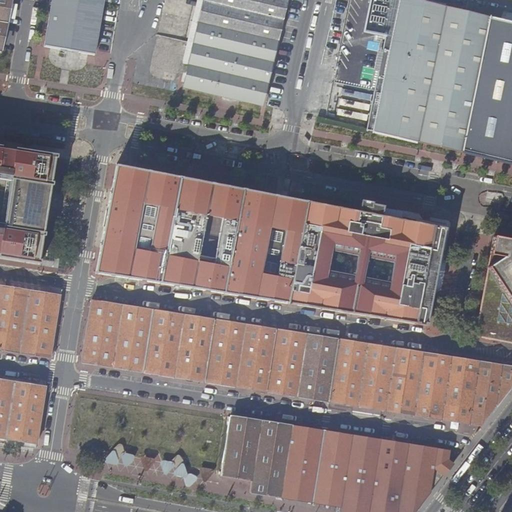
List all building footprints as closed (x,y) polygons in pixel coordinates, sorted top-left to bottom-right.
[(0,0),(0,51),(4,53),(12,0),(0,0)] [(102,0),(49,0),(41,47),(92,55),(102,0)] [(205,0),(184,87),(270,108),(286,42),(298,0),(205,0)] [(490,16),(421,0),(399,0),(388,51),(383,50),(378,78),(383,79),(373,132),(462,152),(490,16)] [(511,22),(490,16),(462,152),(511,164),(511,22)] [(363,121),(349,118),(348,119),(347,121),(347,122),(347,123),(362,127),(363,126),(363,124),(363,123),(363,122),(363,121)] [(2,146),(0,146),(0,190),(49,198),(51,186),(53,186),(53,182),(52,182),(55,159),(57,159),(57,155),(15,148),(15,152),(1,149),(2,146)] [(157,276),(179,173),(114,161),(92,268),(157,276)] [(221,287),(242,184),(179,173),(157,276),(221,287)] [(303,196),(242,184),(221,287),(283,296),(303,196)] [(0,212),(46,220),(49,198),(0,190),(0,212)] [(348,308),(370,211),(303,196),(283,296),(348,308)] [(444,224),(370,211),(348,308),(425,320),(444,224)] [(0,257),(40,264),(41,260),(39,260),(43,237),(45,237),(45,233),(44,233),(46,220),(0,212),(0,257)] [(506,244),(507,240),(493,238),(489,256),(504,258),(504,255),(497,253),(499,243),(506,244)] [(511,344),(511,241),(507,240),(506,244),(499,243),(497,253),(504,255),(504,258),(489,256),(482,295),(485,296),(484,302),(481,302),(474,337),(511,344)] [(0,286),(0,353),(1,353),(3,351),(3,350),(51,358),(61,296),(0,286)] [(207,387),(217,321),(92,302),(82,367),(207,387)] [(332,404),(342,340),(217,321),(207,387),(332,404)] [(332,404),(483,427),(511,389),(511,367),(342,340),(332,404)] [(0,438),(37,444),(46,388),(0,380),(0,438)] [(314,503),(324,430),(231,415),(220,476),(251,482),(250,493),(314,503)] [(444,475),(453,463),(450,460),(451,451),(324,430),(314,503),(340,508),(339,511),(413,511),(434,486),(436,469),(444,475)] [(135,452),(120,451),(120,452),(107,452),(107,463),(137,464),(136,474),(173,476),(174,460),(157,459),(157,457),(135,456),(135,452)] [(195,483),(197,476),(209,481),(213,470),(201,465),(199,472),(179,464),(174,475),(195,483)]
